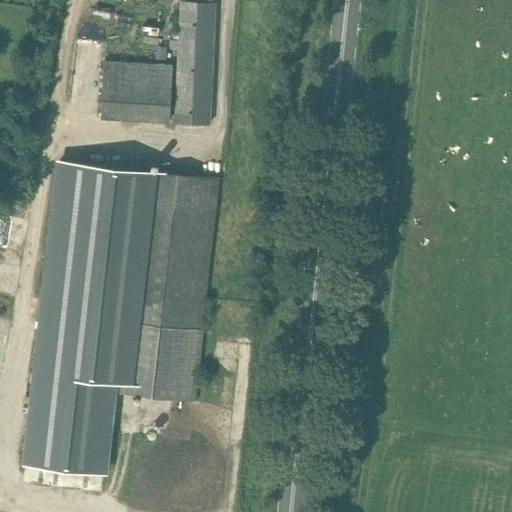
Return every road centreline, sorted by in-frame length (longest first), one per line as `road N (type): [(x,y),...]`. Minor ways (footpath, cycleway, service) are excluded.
road 1 (primary): [(348,0),(291,511)]
road 2 (track): [(226,511),(246,346)]
